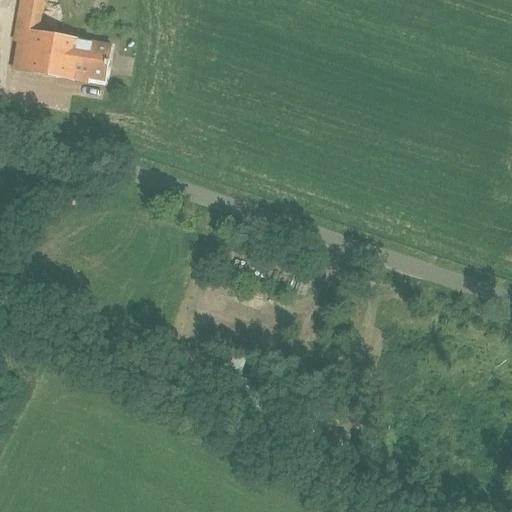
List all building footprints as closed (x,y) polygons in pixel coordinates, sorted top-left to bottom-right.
[(42,34),(47,0),(22,0),(15,43),(20,44),(15,72),(80,82),(80,78),(106,82),(112,46),(42,34)] [(55,189),(52,198),(75,206),(78,197),(55,189)] [(270,358),(257,354),(249,375),(300,394),(305,381),(266,367),(270,358)] [(203,377),(184,368),(178,380),(212,396),(216,388),(201,381),(203,377)] [(321,411),(237,378),(228,402),(312,434),(321,411)]
